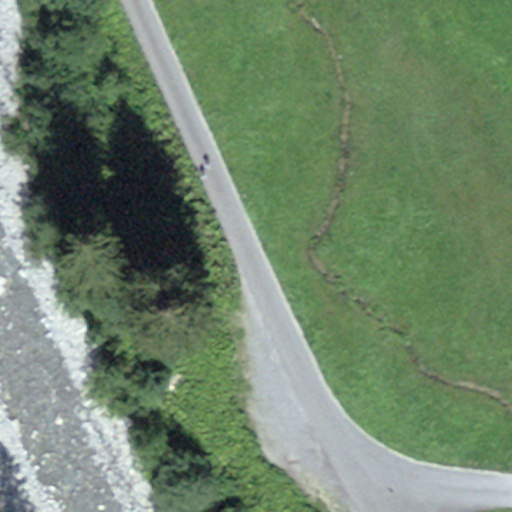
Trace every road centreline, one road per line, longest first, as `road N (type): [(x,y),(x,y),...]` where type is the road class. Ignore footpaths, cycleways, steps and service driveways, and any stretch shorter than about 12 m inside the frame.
road 1 (track): [(366,469),(311,398),(137,0)]
road 2 (track): [(511,491),(409,482),(366,469)]
